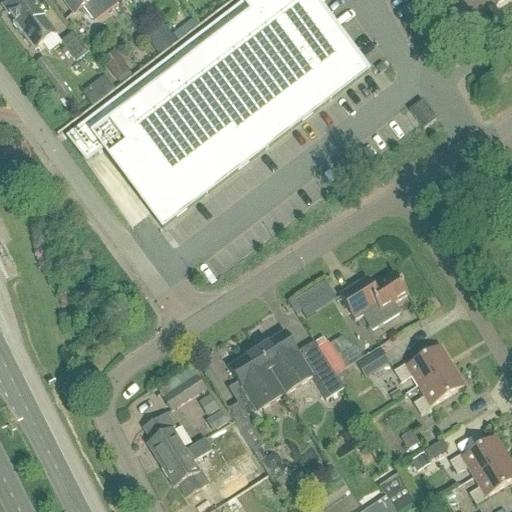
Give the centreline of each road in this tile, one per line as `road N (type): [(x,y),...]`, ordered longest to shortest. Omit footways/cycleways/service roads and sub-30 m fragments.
road 1 (unclassified): [(186,330),(0,74)]
road 2 (residential): [(186,330),(399,193)]
road 3 (residential): [(511,377),(399,193)]
road 4 (secondary): [(78,511),(0,355)]
road 5 (residential): [(479,145),(439,84),(511,40)]
road 6 (residential): [(110,392),(113,436),(151,511)]
